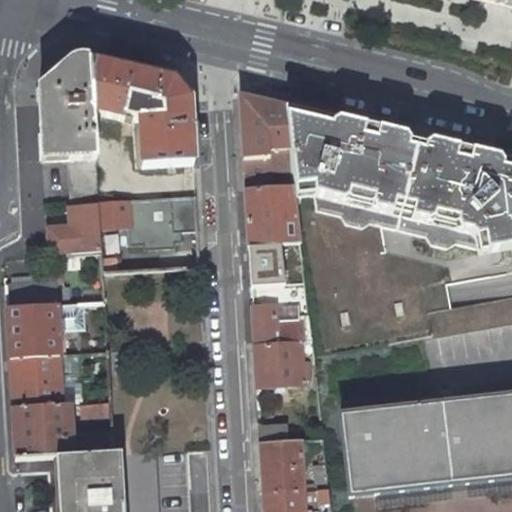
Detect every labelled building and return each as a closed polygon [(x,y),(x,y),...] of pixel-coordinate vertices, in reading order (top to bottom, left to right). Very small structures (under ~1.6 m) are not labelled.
[(98,206),(98,205),(95,163),(96,163),(93,115),(90,62),(83,60),(78,60),(70,63),(38,91),(42,162),(68,161),(70,207),(75,207),(98,206)] [(90,62),(93,115),(124,122),(124,120),(132,122),(138,121),(141,169),(193,166),(189,101),(173,82),(131,72),(90,62)] [(273,175),(292,174),(285,117),(284,109),(263,104),(239,98),(244,176),(273,175)] [(301,121),(303,113),(284,109),(285,117),(301,121)] [(294,190),(313,188),(314,197),(315,212),(339,218),(344,226),(361,229),(369,225),(425,238),(430,246),(446,250),(454,245),(476,250),(477,255),(511,249),(511,251),(511,163),(476,154),(470,158),(468,164),(462,162),(455,161),(457,155),(453,149),(430,144),(424,148),(423,153),(408,150),(409,144),(405,138),(383,132),(377,136),(375,142),(362,139),(364,133),(360,127),(303,113),(301,121),(285,117),(292,174),(294,188),(294,190)] [(244,176),(245,191),(248,248),(275,246),(300,244),(295,199),(294,190),(294,188),(274,189),(273,175),(244,176)] [(313,188),(294,190),(295,199),(314,197),(313,188)] [(144,233),(143,229),(197,225),(195,198),(98,205),(98,206),(99,231),(128,229),(129,234),(144,233)] [(98,206),(75,207),(70,207),(68,207),(68,224),(53,225),(53,228),(46,228),(48,258),(101,254),(99,231),(98,206)] [(275,246),(248,248),(251,288),(278,286),(275,246)] [(12,287),(5,287),(6,310),(57,307),(57,309),(69,309),(66,288),(52,286),(40,287),(39,277),(12,279),(12,287)] [(401,304),(395,305),(397,316),(403,315),(401,304)] [(298,306),(275,307),(276,325),(299,324),(299,317),(298,306)] [(57,307),(6,310),(9,361),(59,358),(58,339),(64,339),(63,333),(70,332),(70,326),(58,327),(57,309),(57,307)] [(275,307),(252,308),(254,347),(300,344),(311,343),(308,316),(299,317),(299,324),(276,325),(275,307)] [(69,309),(57,309),(58,327),(70,326),(69,309)] [(346,313),(341,314),(343,326),(349,325),(346,313)] [(300,344),(254,347),(256,390),(303,387),(300,344)] [(59,358),(9,361),(12,411),(62,408),(62,407),(59,358)] [(511,399),(339,419),(349,500),(363,498),(459,487),(511,480),(511,399)] [(111,421),(110,406),(81,407),(82,423),(111,421)] [(62,408),(12,411),(15,462),(56,460),(73,459),(70,407),(62,407),(62,408)] [(286,426),(259,428),(259,445),(286,444),(286,426)] [(83,458),(112,456),(111,437),(82,438),(83,458)] [(286,444),(259,445),(262,494),(303,491),(303,487),(300,443),(286,444)] [(71,511),(136,511),(133,460),(67,464),(71,511)] [(327,492),(324,465),(312,467),(315,485),(316,493),(327,492)] [(315,485),(303,487),(303,491),(303,494),(310,494),(316,493),(315,485)] [(311,506),(310,494),(303,494),(303,491),(262,494),(263,511),(329,511),(329,502),(327,492),(316,493),(317,511),(303,511),(303,506),(311,506)]
